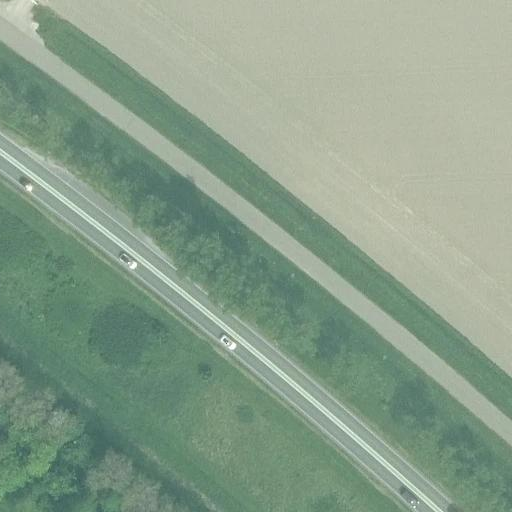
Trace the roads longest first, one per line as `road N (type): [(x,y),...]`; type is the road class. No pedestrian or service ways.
road 1 (unclassified): [(511,443),(175,161),(0,30)]
road 2 (trunk): [(437,511),(178,291),(0,154)]
